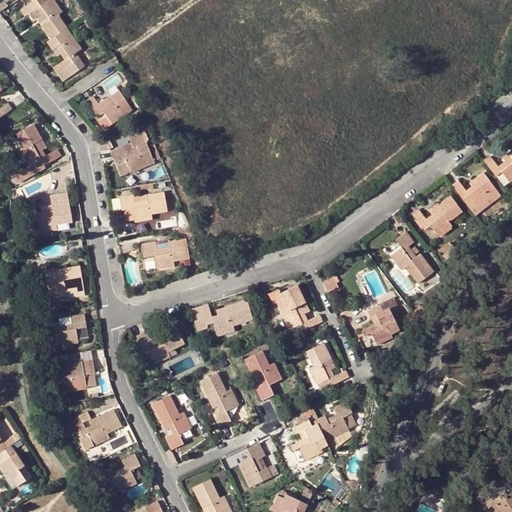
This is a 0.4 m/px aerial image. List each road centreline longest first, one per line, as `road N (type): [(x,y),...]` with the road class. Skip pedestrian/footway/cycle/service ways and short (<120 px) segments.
road 1 (residential): [(112,319),(79,139),(0,32)]
road 2 (tertiary): [(511,235),(483,262),(451,318),(387,467)]
road 3 (residential): [(302,260),(326,252),(511,111)]
road 4 (residential): [(112,319),(302,260)]
road 5 (residential): [(112,319),(118,372),(165,475)]
road 6 (residential): [(511,389),(387,467)]
road 7 (residential): [(302,260),(363,388)]
road 8 (residential): [(165,475),(276,427)]
